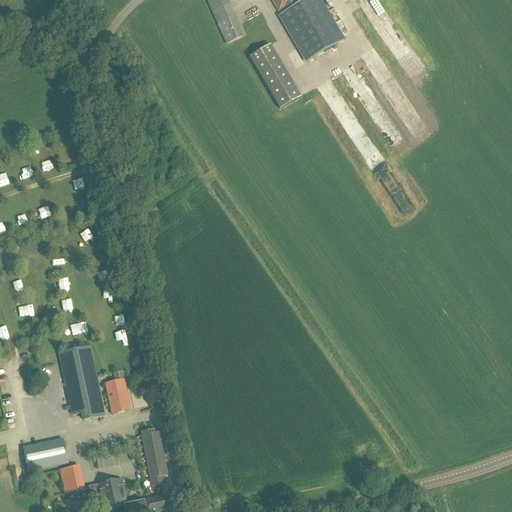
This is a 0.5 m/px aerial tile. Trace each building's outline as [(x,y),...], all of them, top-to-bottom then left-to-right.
[(205,0),(226,45),(243,38),(234,18),(235,18),(227,0),(205,0)] [(271,0),(279,12),(283,10),(285,13),(280,16),(306,63),(343,42),(318,0),(308,0),(302,4),(300,0),(271,0)] [(280,110),(301,98),(271,46),(250,58),(280,110)] [(331,96),(328,98),(339,118),(344,116),(340,110),(349,105),(335,81),(325,87),(331,96)] [(79,149),(68,153),(72,164),(83,160),(79,149)] [(50,178),(60,173),(54,162),(44,168),(50,178)] [(11,177),(0,181),(5,192),(15,188),(11,177)] [(93,247),(103,245),(101,233),(90,235),(93,247)] [(30,252),(34,260),(45,254),(40,246),(30,252)] [(65,301),(66,314),(77,314),(77,300),(65,301)] [(24,309),(26,321),(37,319),(35,307),(24,309)] [(78,327),(81,338),(90,336),(88,325),(78,327)] [(104,417),(88,348),(57,355),(71,417),(81,415),(83,422),(104,417)] [(110,349),(100,350),(102,363),(112,362),(110,349)] [(111,415),(130,411),(121,372),(114,373),(116,382),(104,385),(111,415)] [(136,398),(138,409),(144,408),(144,404),(147,403),(146,396),(136,398)] [(145,448),(161,444),(159,434),(143,437),(145,448)] [(28,475),(68,465),(62,442),(23,450),(28,475)] [(145,448),(147,458),(163,455),(161,444),(145,448)] [(147,458),(149,469),(165,466),(163,455),(147,458)] [(149,469),(151,479),(167,476),(165,466),(149,469)] [(65,494),(81,490),(76,468),(60,472),(65,494)] [(127,501),(122,481),(98,486),(98,488),(89,490),(93,505),(100,510),(103,509),(104,511),(124,507),(125,511),(162,511),(167,511),(164,498),(136,504),(134,499),(127,501)]
